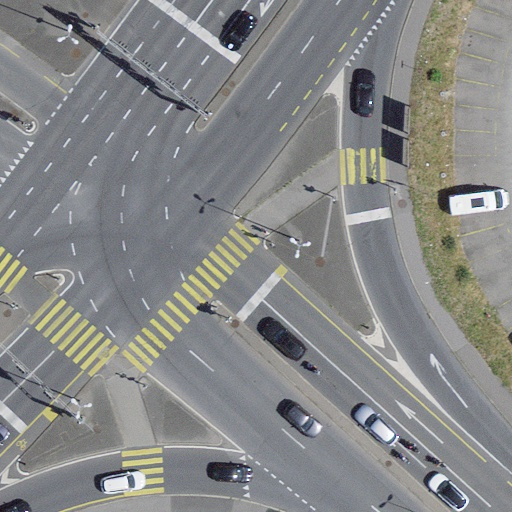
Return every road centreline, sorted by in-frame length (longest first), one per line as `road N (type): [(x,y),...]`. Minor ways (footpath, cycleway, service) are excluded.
road 1 (secondary): [(476,471),(398,321),(377,240),(364,104),(384,0)]
road 2 (secondary): [(476,471),(186,213)]
road 3 (secondary): [(11,511),(89,480),(208,471),(373,510)]
road 4 (secondary): [(133,278),(221,372),(373,510)]
road 5 (secondary): [(186,213),(350,0)]
road 6 (secondary): [(0,416),(133,278)]
road 7 (secondary): [(184,0),(85,130)]
road 8 (secondary): [(186,213),(85,130)]
road 9 (secondary): [(44,186),(133,278)]
